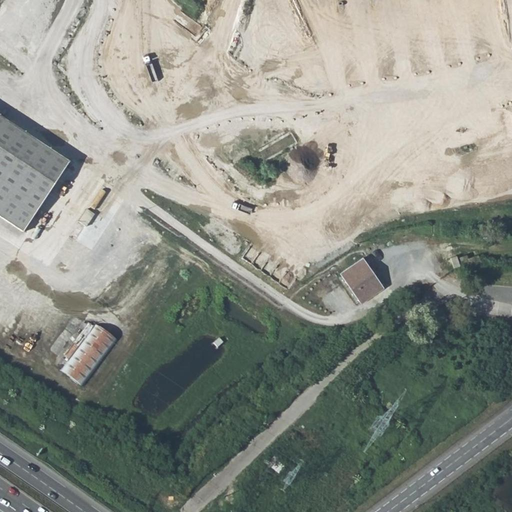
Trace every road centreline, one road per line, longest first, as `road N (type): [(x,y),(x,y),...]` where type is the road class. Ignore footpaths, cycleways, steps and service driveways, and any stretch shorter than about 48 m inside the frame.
road 1 (unclassified): [(191,507),(341,365),(415,311),(446,299),(511,307)]
road 2 (tertiary): [(499,427),(389,511)]
